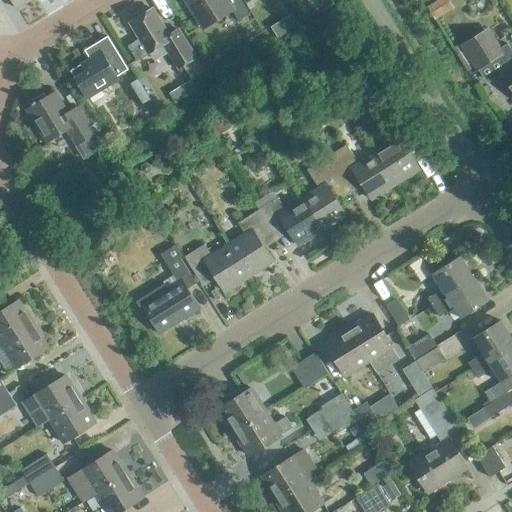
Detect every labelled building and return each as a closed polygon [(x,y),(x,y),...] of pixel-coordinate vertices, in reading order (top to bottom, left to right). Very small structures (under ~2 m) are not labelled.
[(186,0),(202,26),(231,8),(239,20),(249,14),(240,0),(186,0)] [(435,20),(454,8),(448,0),(438,0),(427,7),(435,20)] [(130,22),(140,39),(128,46),(137,60),(162,44),(177,68),(182,65),(191,80),(208,70),(199,54),(195,57),(178,29),(168,35),(152,8),(130,22)] [(478,68),(484,78),(502,67),(511,82),(511,52),(507,44),(500,48),(489,29),(461,46),(475,70),(478,68)] [(258,38),(257,43),(260,48),(269,43),(264,35),(258,38)] [(117,76),(128,69),(107,36),(84,50),(89,58),(70,70),(87,99),(118,79),(117,76)] [(353,54),(361,49),(356,41),(348,46),(353,54)] [(128,85),(140,105),(150,99),(138,79),(128,85)] [(83,158),(103,146),(82,111),(71,117),(55,91),(26,109),(46,142),(66,130),(83,158)] [(392,141),(375,152),(395,184),(419,169),(410,156),(424,147),(400,110),(380,122),(392,141)] [(346,144),(327,157),(344,184),(357,176),(363,186),(371,199),(395,184),(375,152),(358,162),(346,144)] [(318,187),(302,198),(322,230),(345,215),(337,202),(331,193),(344,184),(327,157),(307,169),(318,187)] [(141,166),(141,171),(146,174),(150,171),(151,166),(146,163),(141,166)] [(278,198),(258,210),(271,230),(284,222),(290,232),(298,245),(322,230),(302,198),(285,209),(278,198)] [(245,234),(228,244),(248,276),(272,261),(264,248),(258,239),(271,230),(258,210),(238,223),(245,234)] [(204,244),(184,257),(203,286),(216,278),(225,291),(248,276),(228,244),(211,255),(204,244)] [(175,277),(135,302),(143,315),(147,312),(160,332),(198,308),(185,287),(195,281),(179,256),(181,255),(174,245),(160,255),(167,264),(175,277)] [(432,305),(474,278),(460,256),(433,274),(442,289),(427,298),(432,305)] [(488,300),(474,278),(432,305),(439,317),(454,308),(460,317),(488,300)] [(398,326),(409,319),(396,298),(385,305),(398,326)] [(18,300),(0,311),(0,341),(1,344),(35,323),(27,310),(25,311),(18,300)] [(360,319),(348,327),(369,361),(376,373),(400,358),(372,314),(361,321),(360,319)] [(472,369),(511,343),(511,338),(501,320),(473,338),(482,353),(468,362),(472,369)] [(35,323),(1,344),(16,367),(48,347),(41,336),(43,335),(35,323)] [(369,361),(348,327),(335,335),(336,337),(325,344),(345,376),(369,361)] [(415,358),(436,345),(429,334),(407,347),(415,358)] [(491,367),(500,382),(511,374),(511,343),(472,369),(476,376),(491,367)] [(423,371),(444,358),(437,347),(416,360),(423,371)] [(314,381),(327,373),(315,352),(302,360),(314,381)] [(302,360),(291,367),(304,387),(314,381),(302,360)] [(402,369),(417,393),(419,396),(432,388),(415,361),(402,369)] [(72,386),(65,375),(34,395),(23,402),(37,426),(82,398),(74,385),(72,386)] [(328,386),(326,392),(330,397),(339,392),(333,383),(328,386)] [(232,432),(266,411),(251,388),(219,408),(226,419),(224,420),(232,432)] [(437,434),(442,442),(409,463),(427,492),(467,467),(449,440),(460,433),(432,388),(414,400),(420,408),(414,412),(430,438),(437,434)] [(511,402),(511,395),(509,391),(484,407),(490,417),(511,402)] [(0,415),(16,405),(8,392),(0,396),(0,415)] [(329,419),(350,406),(341,393),(321,406),(329,419)] [(49,419),(63,442),(95,422),(88,411),(90,410),(82,398),(37,426),(38,426),(49,419)] [(365,430),(378,422),(366,401),(352,410),(365,430)] [(358,420),(350,406),(329,419),(337,432),(358,420)] [(266,411),(232,432),(240,445),(242,444),(249,455),(293,427),(286,416),(274,424),(266,411)] [(489,477),(505,467),(492,446),(476,456),(489,477)] [(304,449),(261,476),(269,487),(267,488),(275,500),(308,479),(318,473),(304,449)] [(82,502),(96,494),(129,473),(121,460),(119,461),(112,450),(67,478),(82,502)] [(25,476),(30,483),(55,467),(46,453),(21,469),(25,476)] [(371,486),(391,474),(383,460),(363,473),(371,486)] [(55,467),(30,483),(38,496),(63,480),(55,467)] [(129,473),(96,494),(103,505),(92,511),(118,511),(142,497),(135,486),(137,485),(129,473)] [(25,476),(0,491),(0,501),(30,483),(25,476)] [(284,511),(308,511),(323,503),(308,479),(275,500),(281,511),(283,511),(284,511)] [(364,511),(377,511),(390,504),(377,484),(356,498),(364,511)]
